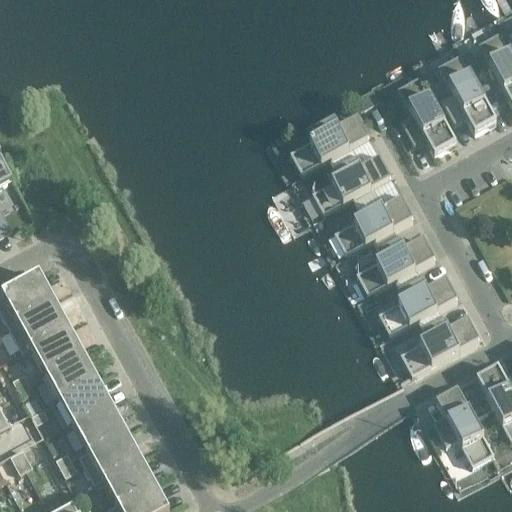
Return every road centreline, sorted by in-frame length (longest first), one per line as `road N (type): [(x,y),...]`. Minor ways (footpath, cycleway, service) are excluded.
road 1 (residential): [(210,511),(72,255)]
road 2 (residential): [(232,511),(409,400)]
road 3 (unclassified): [(419,195),(505,346)]
